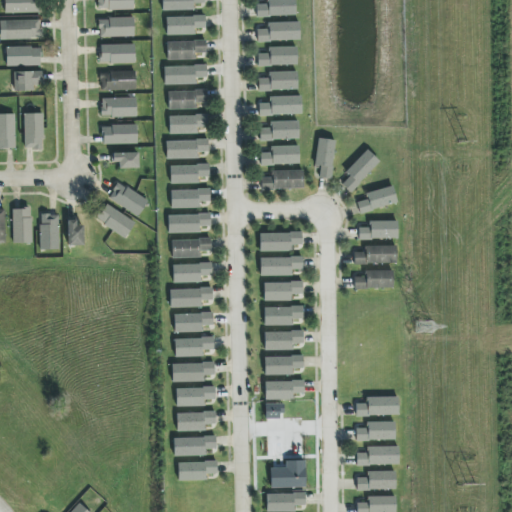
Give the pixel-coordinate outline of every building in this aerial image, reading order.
[(4,0),(5,14),(38,13),(38,0),(4,0)] [(97,0),(98,10),(133,10),(133,0),(97,0)] [(161,0),(162,11),(194,10),(194,4),(204,3),(203,0),(161,0)] [(294,0),(266,0),(266,5),(256,5),(256,16),(295,15),(294,0)] [(166,18),(166,35),(195,35),(195,28),(205,28),(204,17),(166,18)] [(98,19),(99,38),(134,37),(133,18),(98,19)] [(5,40),(40,39),(40,20),(5,21),(5,40)] [(299,40),(299,23),(267,23),(267,30),(256,30),(256,41),(299,40)] [(167,60),(196,60),(196,53),(205,53),(205,42),(166,42),(167,60)] [(100,45),(100,64),(135,63),(134,45),(100,45)] [(40,47),(6,48),(6,67),(40,66),(40,47)] [(296,48),(268,48),(268,54),(257,54),(257,66),(296,65),(296,48)] [(206,66),(163,67),(164,85),(197,84),(196,78),(206,78),(206,66)] [(33,91),(33,85),(42,85),(42,72),(12,72),(13,92),(33,91)] [(135,72),(99,73),(100,91),(136,90),(135,72)] [(297,90),(296,72),(268,73),(268,79),(258,79),(258,91),(297,90)] [(169,110),(197,109),(197,103),(206,103),(206,91),(168,92),(169,110)] [(300,97),(269,97),(269,104),(258,104),(258,116),(301,115),(300,97)] [(136,99),(100,99),(101,117),(136,117),(136,99)] [(14,114),(0,114),(0,149),(15,149),(14,114)] [(43,114),(24,114),(24,149),(42,150),(43,114)] [(169,134),(195,134),(195,127),(207,127),(207,116),(169,116),(169,134)] [(298,139),(298,121),(270,122),(270,128),(259,129),(260,141),(298,139)] [(137,126),(102,126),(102,144),(136,145),(137,126)] [(335,140),(317,139),(314,168),(319,168),(319,179),(331,180),(335,140)] [(208,152),(208,141),(167,142),(167,159),(199,159),(199,152),(208,152)] [(298,146),(270,147),(270,153),(260,154),(260,165),(299,164),(298,146)] [(350,193),(379,162),(366,150),(345,173),(349,177),(341,185),(350,193)] [(138,169),(138,153),(112,154),(112,163),(119,163),(119,169),(138,169)] [(170,184),(199,183),(199,177),(209,177),(208,165),(170,166),(170,184)] [(302,171),(271,172),(272,178),(261,178),(261,190),(303,189),(302,171)] [(147,200),(116,183),(108,200),(139,216),(147,200)] [(359,213),(397,204),(393,186),(365,193),(367,200),(357,203),(359,213)] [(171,209),(199,208),(198,202),(209,201),(209,190),(170,191),(171,209)] [(126,237),(134,221),(104,205),(95,222),(126,237)] [(31,244),(31,209),(12,209),(13,244),(31,244)] [(40,250),(58,250),(58,215),(39,215),(40,250)] [(168,216),(168,234),(201,233),(201,227),(210,227),(209,215),(168,216)] [(358,228),(359,240),(397,239),(397,221),(368,222),(368,228),(358,228)] [(83,222),(67,223),(67,246),(83,246),(83,222)] [(259,234),(259,251),(290,251),(290,245),(301,245),(301,233),(259,234)] [(172,241),(172,258),(201,257),(201,251),(210,251),(210,240),(172,241)] [(364,246),(364,252),(353,253),(354,265),(396,264),(395,246),(364,246)] [(259,276),(292,276),(292,270),(302,269),(302,258),(259,258),(259,276)] [(173,283),(200,282),(200,276),(211,276),(211,264),(172,265),(173,283)] [(392,271),(364,271),(364,277),(354,277),(354,289),(393,289),(392,271)] [(263,283),(263,301),(291,300),(291,294),(302,294),(302,283),(263,283)] [(169,290),(170,308),(203,307),(203,300),(212,300),(212,289),(169,290)] [(264,326),(291,325),(291,319),(302,319),(302,307),(264,308),(264,326)] [(212,314),(174,315),(174,333),(204,332),(203,325),(213,325),(212,314)] [(264,333),(264,350),(292,350),(292,343),(302,343),(302,332),(264,333)] [(203,356),(203,350),(213,350),(213,338),(174,340),(175,357),(203,356)] [(303,368),(303,357),(264,358),(264,375),(293,375),(293,369),(303,368)] [(172,382),(203,382),(203,375),(214,375),(214,363),(171,364),(172,382)] [(303,382),(265,382),(265,400),(292,400),(292,393),(303,393),(303,382)] [(215,400),(214,388),(176,389),(176,407),(205,406),(205,400),(215,400)] [(355,416),(398,415),(397,397),(366,398),(366,404),(355,404),(355,416)] [(215,413),(176,414),(177,431),(204,431),(204,425),(215,424),(215,413)] [(394,440),(394,422),(366,423),(366,429),(355,429),(356,441),(394,440)] [(215,437),(174,438),(174,456),(205,456),(205,449),(216,449),(215,437)] [(398,447),(367,448),(367,454),(356,454),(356,466),(398,465),(398,447)] [(177,464),(178,481),(206,480),(205,474),(217,474),(216,463),(177,464)] [(395,490),(395,472),(367,472),(367,478),(356,479),(356,490),(395,490)] [(265,511),(295,511),(295,506),(304,505),(304,494),(265,494),(265,511)] [(367,497),(367,503),(356,504),(356,511),(395,511),(395,496),(367,497)] [(87,511),(78,503),(70,511),(87,511)]
